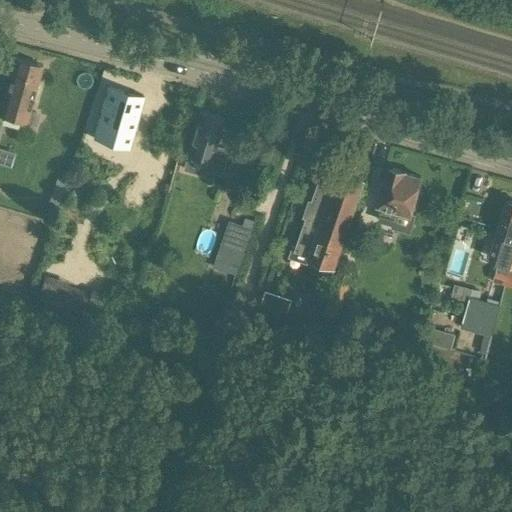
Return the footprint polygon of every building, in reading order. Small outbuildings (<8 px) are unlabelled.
[(0,114),(26,122),(34,123),(37,113),(30,111),(42,66),(14,58),(2,103),(0,111),(0,114)] [(110,85),(109,85),(95,134),(96,135),(96,132),(115,138),(113,145),(127,149),(127,150),(128,150),(144,95),(143,95),(142,97),(128,93),(127,97),(122,96),(124,90),(110,86),(110,85)] [(206,161),(204,169),(219,173),(226,149),(215,146),(223,118),(199,111),(186,155),(206,161)] [(405,171),(388,167),(385,179),(384,178),(380,193),(381,193),(378,205),(382,206),(379,214),(396,219),(398,211),(411,215),(421,177),(405,172),(405,171)] [(335,178),(322,174),(296,250),(309,254),(309,257),(334,266),(364,180),(338,171),(335,178)] [(60,195),(50,192),(46,204),(56,207),(60,195)] [(493,281),(505,284),(511,260),(511,201),(507,200),(497,234),(506,237),(493,281)] [(215,261),(238,269),(252,230),(229,222),(215,261)] [(325,313),(337,317),(355,265),(342,261),(325,313)] [(34,298),(94,316),(100,295),(41,277),(34,298)] [(481,291),(455,284),(452,296),(478,302),(481,291)] [(469,300),(461,328),(487,335),(495,307),(469,300)] [(424,325),(419,341),(441,347),(450,350),(455,334),(424,325)]
